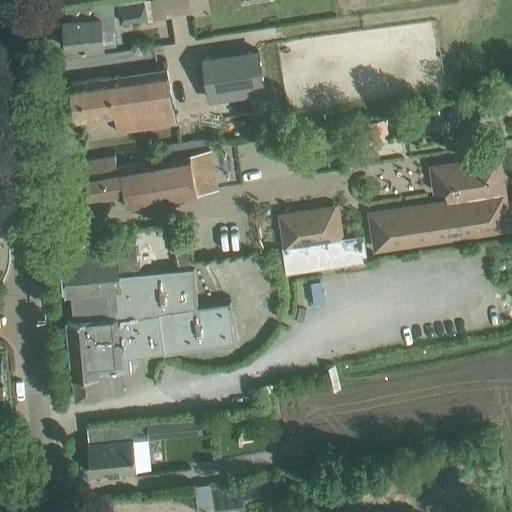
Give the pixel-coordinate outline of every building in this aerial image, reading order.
[(116,27),(113,0),(102,0),(92,2),(93,16),(65,19),(66,31),(61,35),(62,43),(67,46),(68,48),(104,46),(102,28),(116,27)] [(189,0),(149,0),(152,18),(191,12),(189,0)] [(147,17),(145,2),(119,6),(121,21),(147,17)] [(267,89),(257,44),(191,59),(201,103),(267,89)] [(176,120),(170,87),(168,67),(70,82),(77,120),(115,114),(118,131),(176,120)] [(444,108),(432,110),(435,127),(447,125),(444,108)] [(387,116),(369,119),(373,138),(391,135),(387,116)] [(342,136),(334,137),(335,145),(343,144),(342,136)] [(199,195),(192,153),(121,166),(126,193),(128,207),(199,195)] [(126,193),(121,166),(111,168),(108,155),(85,160),(87,172),(85,172),(90,199),(126,193)] [(450,200),(371,212),(376,247),(413,242),(504,228),(498,193),(506,192),(500,155),(474,159),(432,166),(436,192),(448,190),(450,200)] [(324,212),(323,206),(290,212),(296,243),(347,234),(342,209),(324,212)] [(176,228),(175,259),(187,259),(188,228),(176,228)] [(364,233),(337,237),(286,245),(282,246),(286,272),(368,260),(364,233)] [(135,236),(119,238),(115,238),(116,251),(62,256),(65,293),(72,293),(120,288),(119,273),(119,269),(138,268),(135,236)] [(236,341),(233,321),(230,300),(197,305),(194,267),(119,273),(120,288),(72,293),(74,318),(68,319),(73,377),(76,398),(101,396),(101,395),(99,375),(122,372),(132,372),(130,356),(165,351),(165,352),(236,341)] [(122,372),(99,375),(101,395),(124,393),(122,372)] [(275,384),(264,386),(265,395),(277,394),(276,389),(275,384)] [(253,415),(247,420),(253,426),(258,420),(253,415)] [(177,419),(147,422),(149,437),(179,434),(177,419)] [(137,469),(134,438),(149,437),(147,422),(113,425),(115,439),(88,441),(91,473),(137,469)] [(284,475),(244,480),(245,495),(286,491),(284,475)] [(333,477),(322,482),(327,492),(338,487),(333,477)] [(213,505),(211,483),(195,485),(198,507),(213,505)]
